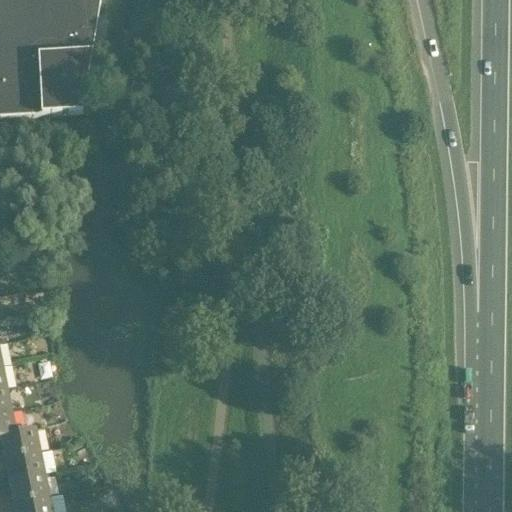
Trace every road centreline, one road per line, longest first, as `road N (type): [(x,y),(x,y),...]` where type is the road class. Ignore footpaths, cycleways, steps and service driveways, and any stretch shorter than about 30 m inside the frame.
road 1 (motorway): [(425,0),(471,311),(487,357)]
road 2 (motorway): [(492,0),(487,357)]
road 3 (motorway): [(487,357),(484,511)]
